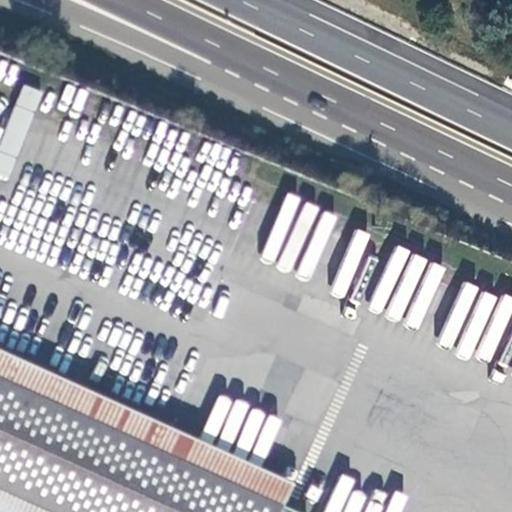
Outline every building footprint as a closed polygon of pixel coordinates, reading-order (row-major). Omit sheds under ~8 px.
[(23,84),(0,143),(0,176),(7,180),(41,91),(23,84)] [(497,343),(511,302),(511,301),(481,290),(465,332),(443,324),(437,340),(476,355),(474,360),(487,365),(495,342),(497,343)] [(511,326),(496,366),(509,371),(508,372),(511,373),(511,326)] [(289,489),(0,357),(0,383),(280,511),(289,489)] [(0,383),(0,496),(35,511),(281,511),(280,511),(0,383)] [(0,511),(35,511),(0,496),(0,511)]
